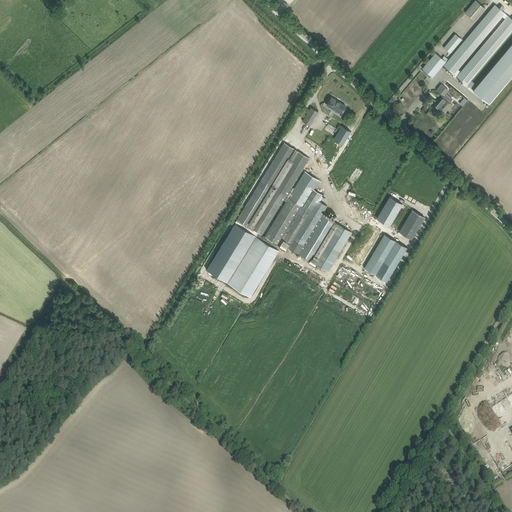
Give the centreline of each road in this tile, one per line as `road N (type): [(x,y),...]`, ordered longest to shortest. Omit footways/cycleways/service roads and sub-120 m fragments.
road 1 (track): [(304,511),(75,285),(63,289),(0,397)]
road 2 (unclassified): [(511,230),(264,0)]
road 3 (track): [(511,298),(388,511)]
